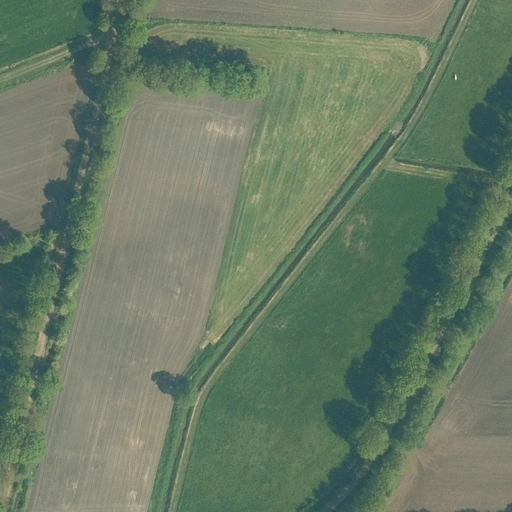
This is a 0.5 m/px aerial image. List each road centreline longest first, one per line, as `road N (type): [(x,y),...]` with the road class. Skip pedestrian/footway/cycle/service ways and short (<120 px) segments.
road 1 (track): [(113,34),(6,511)]
road 2 (unclassified): [(322,511),(373,454),(511,195)]
road 3 (track): [(0,79),(113,34)]
